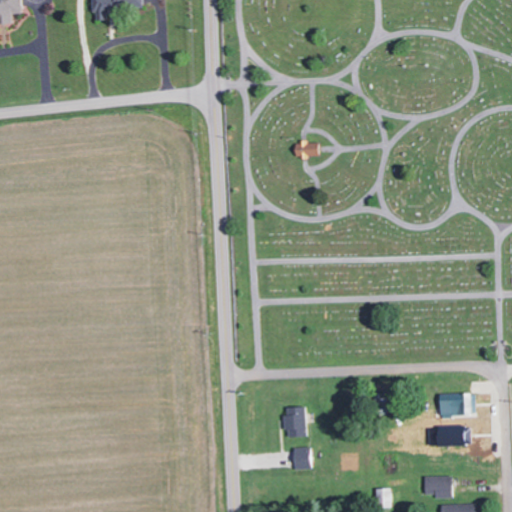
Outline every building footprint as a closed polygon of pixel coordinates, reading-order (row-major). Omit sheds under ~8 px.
[(0,0),(0,22),(15,22),(15,12),(24,11),(23,0),(0,0)] [(95,0),(96,18),(109,18),(109,10),(144,9),(144,0),(95,0)] [(322,155),(321,140),(298,141),(299,157),(322,155)] [(442,393),(443,415),(478,415),(477,392),(442,393)] [(287,435),(308,435),(306,406),(286,406),(287,435)] [(441,445),(474,444),(473,424),(440,425),(441,445)] [(295,447),(296,468),(312,467),(312,446),(295,447)] [(454,497),(454,475),(427,476),(427,494),(437,493),(437,497),(454,497)] [(393,487),(378,487),(379,507),(394,507),(393,487)] [(483,511),(483,503),(446,504),(446,511),(483,511)]
